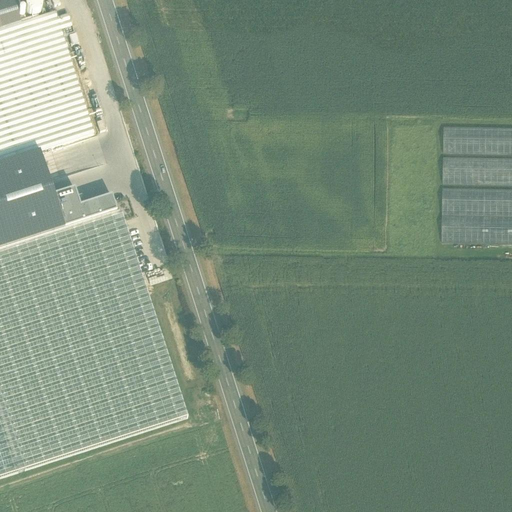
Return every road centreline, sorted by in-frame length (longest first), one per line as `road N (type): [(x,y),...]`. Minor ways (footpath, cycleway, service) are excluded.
road 1 (secondary): [(103,0),(267,511)]
road 2 (track): [(201,420),(0,488)]
